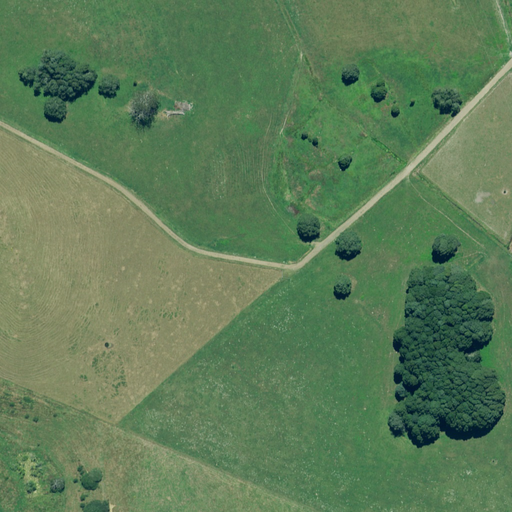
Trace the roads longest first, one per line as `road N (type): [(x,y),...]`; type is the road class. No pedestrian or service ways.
road 1 (track): [(511,69),(307,271),(212,258)]
road 2 (track): [(0,130),(112,188),(175,244),(212,258)]
